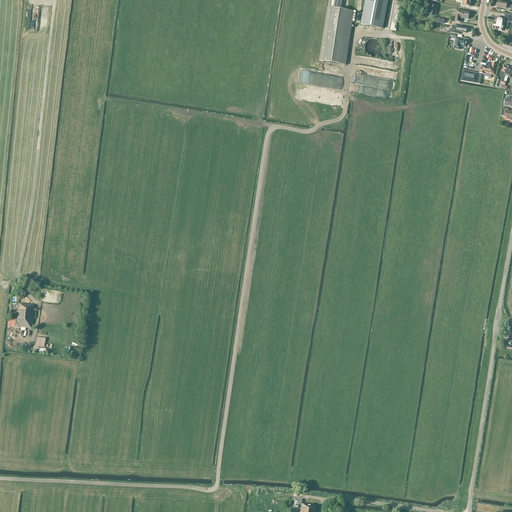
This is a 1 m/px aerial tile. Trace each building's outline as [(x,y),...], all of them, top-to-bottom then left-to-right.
[(329,0),(320,62),(345,65),(353,12),(341,10),(342,0),(329,0)] [(366,0),(362,25),(382,29),(387,0),(366,0)] [(511,9),(511,6),(509,6),(507,5),(507,3),(498,2),(497,8),(509,10),(511,10),(511,9)] [(468,19),(469,13),(464,12),(456,10),(455,22),(460,23),(461,19),(463,19),(468,19)] [(504,20),(503,20),(496,19),(495,25),(494,25),(493,26),(493,28),(493,29),(498,30),(503,31),(503,27),(508,28),(509,23),(511,23),(511,15),(505,14),(504,20)] [(467,28),(454,26),(452,26),(451,33),(459,35),(459,32),(466,33),(467,28)] [(466,48),(468,41),(457,38),(454,49),(460,50),(461,46),(466,48)] [(482,74),(485,75),(485,77),(486,77),(491,78),(491,75),(494,75),(496,64),(492,63),(491,68),(481,66),(479,74),(463,71),(461,81),(480,84),(482,74)] [(499,87),(500,88),(507,68),(504,66),(502,72),(501,71),(499,75),(501,81),(501,82),(496,80),(494,86),(499,88),(499,87)] [(511,69),(507,68),(500,88),(504,89),(506,82),(508,77),(510,78),(511,73),(511,69)] [(32,329),(34,306),(18,305),(18,307),(14,306),(14,310),(18,310),(16,326),(21,327),(20,328),(32,329)] [(45,339),(37,338),(35,351),(43,352),(45,339)]
